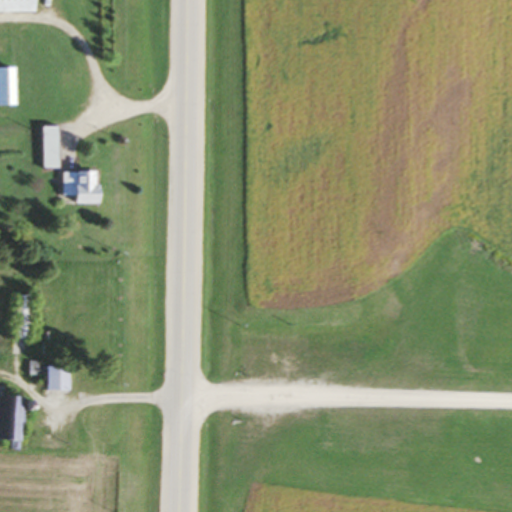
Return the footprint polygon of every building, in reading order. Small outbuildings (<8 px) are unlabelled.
[(0,0),(0,14),(39,14),(38,0),(0,0)] [(0,68),(0,104),(18,105),(18,68),(0,68)] [(61,128),(46,128),(46,169),(61,169),(61,128)] [(79,204),(103,205),(104,172),(65,172),(65,197),(80,197),(79,204)] [(15,338),(34,338),(34,296),(15,296),(15,338)] [(73,314),(73,345),(100,345),(100,333),(105,333),(105,314),(73,314)] [(43,363),(30,363),(31,375),(44,374),(43,363)] [(71,391),(71,366),(48,366),(48,391),(71,391)] [(25,396),(1,396),(2,386),(0,386),(0,440),(25,441),(25,396)]
